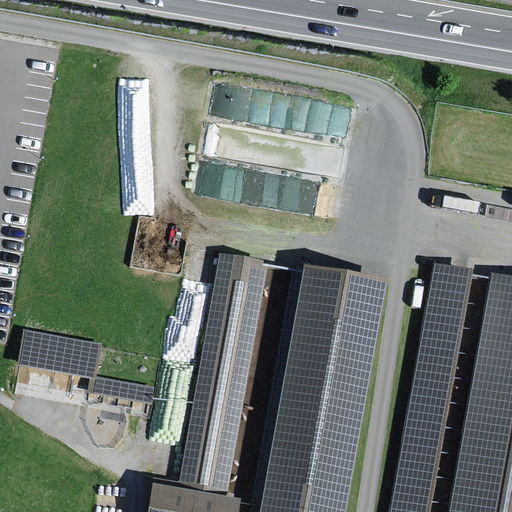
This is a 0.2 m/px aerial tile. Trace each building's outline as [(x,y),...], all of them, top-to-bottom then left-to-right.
[(266,265),(220,257),(178,493),(154,488),(149,511),(233,511),(236,500),(225,498),(266,265)] [(511,511),(511,281),(433,268),(390,511),(511,511)] [(344,511),(385,287),(294,272),(253,511),(344,511)] [(99,345),(26,334),(21,365),(95,377),(99,345)] [(94,380),(92,395),(152,404),(154,389),(94,380)]
